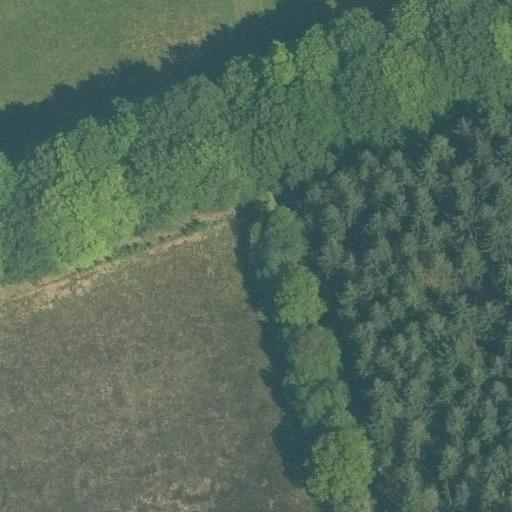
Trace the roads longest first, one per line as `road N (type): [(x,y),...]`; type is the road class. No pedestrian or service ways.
road 1 (track): [(511,48),(0,230)]
road 2 (track): [(357,511),(225,0)]
